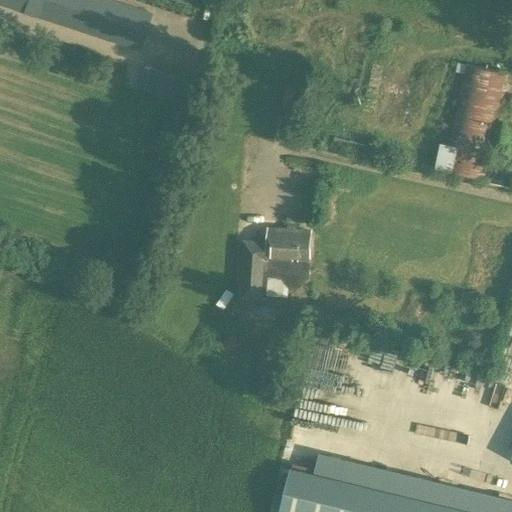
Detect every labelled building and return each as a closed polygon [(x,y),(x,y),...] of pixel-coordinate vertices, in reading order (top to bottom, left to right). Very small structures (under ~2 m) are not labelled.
[(152,16),(147,10),(115,0),(0,0),(0,6),(137,51),(141,50),(152,16)] [(137,88),(177,102),(186,78),(145,64),(137,88)] [(483,179),(505,73),(467,67),(445,170),(483,179)] [(307,276),(308,263),(310,234),(271,231),(270,243),(243,241),(239,298),(266,300),(268,273),(282,274),(289,285),(298,286),(307,276)] [(237,336),(216,339),(219,356),(240,352),(237,336)] [(478,511),(291,467),(279,511),(478,511)]
